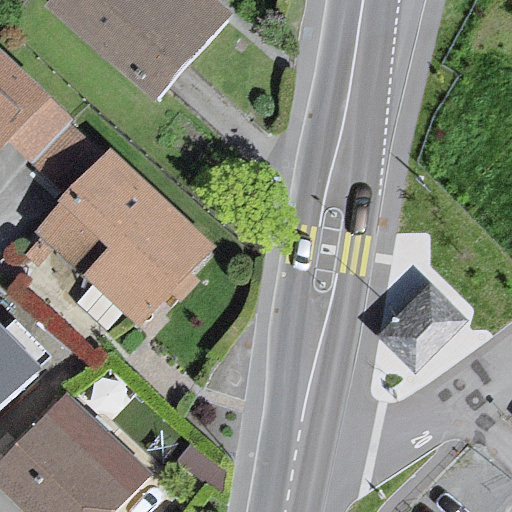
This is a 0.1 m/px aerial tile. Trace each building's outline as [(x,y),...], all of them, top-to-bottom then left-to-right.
[(228,20),(204,0),(73,0),(61,14),(160,99),(228,20)] [(0,165),(52,110),(0,61),(0,165)] [(144,331),(214,258),(116,164),(46,237),(144,331)] [(462,315),(429,282),(381,331),(414,364),(462,315)] [(0,400),(21,380),(0,358),(0,400)] [(72,407),(2,484),(32,511),(117,511),(149,477),(72,407)]
